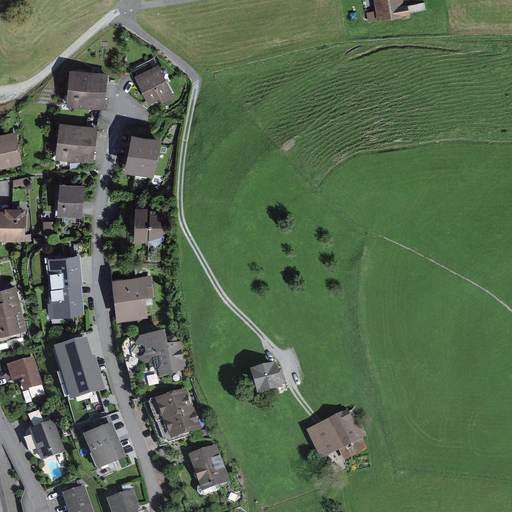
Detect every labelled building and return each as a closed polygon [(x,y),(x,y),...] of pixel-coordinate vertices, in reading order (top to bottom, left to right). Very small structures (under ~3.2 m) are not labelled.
[(404,2),(403,0),(376,0),(379,18),(411,13),(409,1),(404,2)] [(157,65),(139,74),(151,98),(160,94),(163,99),(172,95),(157,65)] [(104,75),(72,71),(69,101),(101,105),(104,75)] [(95,129),(62,124),(58,154),(91,159),(95,129)] [(14,134),(0,136),(0,164),(18,162),(14,134)] [(159,140),(134,134),(126,166),(152,172),(159,140)] [(83,186),(62,184),(59,211),(80,213),(83,186)] [(6,211),(2,210),(0,236),(23,237),(25,209),(6,208),(6,211)] [(162,212),(138,211),(137,238),(161,239),(162,212)] [(79,255),(49,257),(51,286),(81,283),(79,255)] [(149,277),(115,281),(119,317),(145,314),(143,295),(151,294),(149,277)] [(81,283),(51,286),(53,314),(83,312),(81,283)] [(13,287),(0,290),(0,341),(21,336),(19,327),(24,326),(13,287)] [(157,359),(167,346),(164,332),(136,338),(141,362),(157,359)] [(86,340),(58,349),(72,397),(102,389),(93,358),(91,359),(86,340)] [(179,343),(167,346),(157,359),(161,374),(185,369),(179,343)] [(275,365),(253,371),(259,392),(280,387),(275,365)] [(35,366),(3,375),(9,394),(18,391),(22,404),(45,397),(35,366)] [(155,423),(191,410),(185,391),(148,404),(155,423)] [(349,404),(310,423),(325,453),(342,445),(347,455),(369,445),(349,404)] [(41,410),(34,412),(38,423),(44,421),(41,410)] [(111,410),(83,421),(87,432),(115,421),(111,410)] [(161,441),(198,429),(191,410),(155,423),(161,441)] [(53,423),(35,429),(46,459),(64,452),(53,423)] [(111,426),(87,436),(99,466),(123,456),(111,426)] [(217,441),(186,450),(199,487),(231,479),(217,441)] [(141,511),(133,487),(106,496),(111,511),(141,511)] [(91,511),(83,488),(65,494),(70,511),(91,511)]
